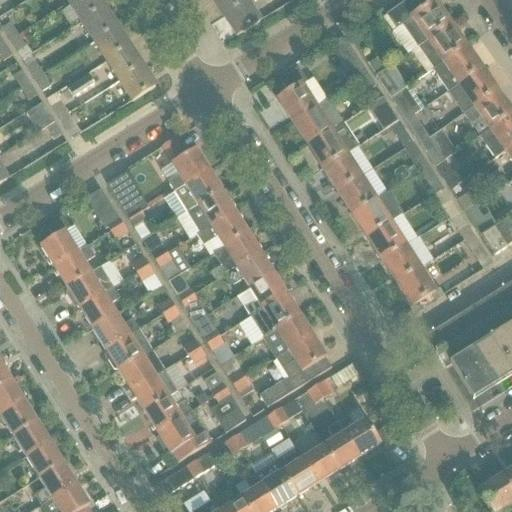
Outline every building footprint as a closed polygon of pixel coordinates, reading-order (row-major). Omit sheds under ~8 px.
[(76,0),(69,5),(82,24),(104,10),(98,0),(76,0)] [(212,0),(223,18),(246,3),(244,0),(212,0)] [(410,0),(409,0),(386,17),(395,30),(402,26),(403,26),(392,34),(407,56),(418,48),(418,49),(450,27),(440,13),(434,4),(420,13),(410,0)] [(246,3),(223,18),(236,38),(259,24),(246,3)] [(82,24),(94,44),(117,30),(104,10),(82,24)] [(1,30),(9,43),(18,38),(10,25),(1,30)] [(418,49),(433,71),(465,49),(450,27),(418,49)] [(94,44),(107,64),(130,49),(117,30),(94,44)] [(18,38),(9,43),(17,55),(25,50),(18,38)] [(341,75),(349,88),(359,82),(367,77),(343,40),(330,48),(345,72),(341,75)] [(4,45),(0,47),(0,58),(3,63),(11,58),(4,45)] [(107,64),(120,83),(142,69),(130,49),(107,64)] [(465,49),(442,65),(457,88),(459,87),(481,71),(465,49)] [(376,59),(367,65),(375,78),(385,72),(376,59)] [(26,70),(35,83),(43,77),(35,64),(26,70)] [(385,72),(375,78),(390,101),(399,95),(407,90),(392,67),(385,72)] [(142,69),(120,83),(133,104),(155,89),(142,69)] [(278,102),(293,125),(316,110),(301,88),(307,84),(298,70),(279,82),(288,95),(278,102)] [(457,88),(448,95),(463,117),(464,116),(474,109),(496,94),(493,89),(481,71),(459,87),(457,88)] [(21,73),(13,78),(20,90),(28,85),(21,73)] [(89,76),(67,90),(73,100),(95,86),(89,76)] [(43,77),(35,83),(42,94),(51,89),(43,77)] [(367,77),(359,82),(366,94),(374,89),(367,77)] [(343,81),(330,90),(335,98),(348,90),(343,81)] [(28,85),(20,90),(28,102),(36,97),(28,85)] [(482,120),(490,132),(511,116),(496,94),(474,109),(464,116),(471,127),(482,120)] [(55,95),(47,101),(60,122),(69,116),(55,95)] [(399,95),(390,101),(405,123),(414,118),(399,95)] [(398,122),(383,99),(368,109),(383,132),(388,128),(398,122)] [(308,148),(330,133),(342,126),(327,103),(316,110),(293,125),(308,148)] [(38,134),(45,129),(54,124),(41,104),(25,114),(38,134)] [(69,116),(60,122),(72,140),(80,135),(69,116)] [(495,160),(505,154),(511,149),(511,116),(490,132),(480,138),(495,160)] [(414,118),(405,123),(420,145),(428,140),(414,118)] [(398,122),(388,128),(396,141),(406,134),(398,122)] [(54,124),(45,129),(53,142),(62,136),(54,124)] [(330,133),(308,148),(322,171),(345,156),(358,148),(353,140),(340,148),(330,133)] [(428,140),(420,145),(435,169),(444,163),(433,147),(429,140),(428,140)] [(176,141),(161,150),(171,166),(186,157),(176,141)] [(403,151),(418,174),(428,167),(413,145),(403,151)] [(167,184),(173,194),(209,172),(195,151),(186,157),(171,166),(178,177),(167,184)] [(322,171),(337,194),(360,179),(345,156),(322,171)] [(444,163),(435,169),(450,191),(464,182),(456,171),(451,175),(444,163)] [(160,173),(167,184),(178,177),(171,166),(160,173)] [(428,167),(419,173),(434,197),(443,192),(437,182),(428,167)] [(209,172),(173,194),(186,215),(222,193),(209,172)] [(128,223),(141,215),(147,211),(125,176),(107,188),(128,223)] [(337,194),(352,216),(375,202),(360,179),(337,194)] [(106,226),(118,219),(99,188),(84,198),(103,228),(106,226)] [(222,193),(186,215),(193,225),(199,236),(235,214),(222,193)] [(164,200),(177,221),(186,215),(173,194),(164,200)] [(466,196),(457,202),(464,214),(474,207),(466,196)] [(352,216),(367,239),(389,225),(375,202),(352,216)] [(451,202),(441,208),(449,221),(459,215),(451,202)] [(474,207),(464,214),(468,220),(478,213),(474,207)] [(216,239),(223,250),(248,234),(235,214),(199,236),(197,237),(203,247),(216,239)] [(141,215),(128,223),(133,231),(146,223),(141,215)] [(199,236),(186,215),(177,221),(190,242),(197,237),(199,236)] [(459,215),(449,221),(457,234),(467,227),(459,215)] [(40,248),(53,270),(86,249),(74,229),(70,231),(63,218),(46,229),(53,240),(40,248)] [(118,219),(106,226),(110,234),(123,226),(118,219)] [(511,226),(507,219),(494,228),(507,248),(511,245),(511,226)] [(133,231),(142,244),(155,236),(146,223),(133,231)] [(389,225),(367,239),(381,262),(404,247),(389,225)] [(123,226),(110,234),(115,242),(127,234),(123,226)] [(494,229),(480,237),(494,258),(507,249),(507,248),(494,229)] [(223,250),(213,256),(226,277),(236,271),(261,255),(248,234),(223,250)] [(155,236),(142,244),(154,264),(167,256),(155,236)] [(216,239),(203,247),(210,258),(213,256),(223,250),(216,239)] [(381,262),(396,285),(419,270),(404,247),(381,262)] [(472,252),(479,265),(488,259),(480,247),(472,252)] [(53,270),(66,290),(91,275),(84,264),(94,258),(88,248),(86,249),(53,270)] [(167,256),(154,264),(167,285),(168,284),(180,277),(190,271),(177,250),(167,256)] [(242,280),(249,291),(274,276),(261,255),(236,271),(226,277),(232,286),(242,280)] [(142,260),(131,267),(136,275),(148,268),(142,260)] [(110,263),(100,269),(113,290),(123,284),(110,263)] [(148,268),(136,275),(142,284),(153,277),(148,268)] [(66,290),(64,294),(69,300),(72,300),(79,311),(113,290),(100,269),(91,275),(66,290)] [(419,270),(396,285),(411,308),(434,294),(419,270)] [(237,299),(250,319),(287,297),(274,276),(249,291),(237,299)] [(159,286),(153,277),(142,284),(148,294),(159,286)] [(176,297),(187,291),(188,290),(180,277),(168,284),(176,297)] [(511,284),(425,339),(445,371),(449,369),(470,402),(511,375),(511,284)] [(79,311),(92,332),(117,317),(110,305),(119,300),(113,290),(79,311)] [(187,291),(176,297),(181,305),(192,298),(187,291)] [(192,298),(181,305),(194,325),(204,319),(206,318),(198,305),(193,297),(192,298)] [(250,319),(238,327),(251,348),(263,340),(300,317),(287,297),(250,319)] [(168,301),(157,308),(162,317),(174,310),(168,301)] [(174,310),(162,317),(168,325),(179,318),(174,310)] [(92,332),(105,353),(139,332),(131,320),(122,325),(117,317),(92,332)] [(263,340),(276,361),(312,338),(300,317),(263,340)] [(179,318),(168,325),(174,336),(186,329),(179,318)] [(204,319),(194,325),(207,346),(218,340),(204,319)] [(139,332),(105,353),(110,361),(107,363),(113,372),(117,372),(118,374),(152,352),(139,332)] [(312,338),(276,361),(287,378),(258,396),(266,408),(323,373),(318,364),(326,359),(312,338)] [(218,340),(207,346),(212,354),(222,347),(218,340)] [(194,343),(183,350),(188,359),(200,351),(194,343)] [(215,360),(229,352),(225,345),(222,347),(212,354),(215,360)] [(200,351),(188,359),(193,367),(205,360),(200,351)] [(118,374),(131,394),(165,373),(152,352),(118,374)] [(229,352),(215,360),(220,367),(232,359),(233,358),(229,352)] [(232,359),(220,367),(228,381),(232,388),(244,381),(239,374),(240,373),(232,359)] [(0,389),(11,382),(0,364),(0,389)] [(175,367),(165,373),(178,394),(188,388),(175,367)] [(351,367),(344,371),(350,381),(357,376),(351,367)] [(131,394),(144,415),(178,394),(165,373),(131,394)] [(215,376),(203,383),(213,399),(225,392),(215,376)] [(244,381),(232,388),(240,401),(240,400),(253,393),(250,388),(248,389),(244,381)] [(0,389),(0,418),(24,403),(11,382),(0,389)] [(323,385),(316,389),(323,400),(330,396),(323,385)] [(316,389),(308,395),(315,406),(323,400),(316,389)] [(225,392),(213,399),(218,406),(229,399),(230,399),(225,392)] [(144,415),(157,436),(191,415),(178,394),(144,415)] [(238,412),(229,399),(218,406),(209,412),(218,426),(238,412)] [(0,418),(0,419),(12,439),(37,424),(24,403),(0,418)] [(280,411),(274,415),(281,426),(287,422),(280,411)] [(218,426),(225,437),(246,424),(238,412),(218,426)] [(192,414),(191,415),(157,436),(162,444),(159,446),(166,457),(169,455),(170,456),(171,455),(177,465),(210,444),(192,414)] [(274,415),(253,428),(261,439),(281,426),(274,415)] [(348,418),(338,425),(360,459),(381,446),(365,421),(354,428),(348,418)] [(12,439),(25,460),(50,444),(37,424),(12,439)] [(334,441),(323,447),(339,472),(360,459),(338,425),(328,431),(334,441)] [(253,428),(233,441),(240,453),(261,439),(253,428)] [(233,441),(224,447),(231,459),(240,453),(233,441)] [(25,460),(38,480),(63,465),(50,444),(25,460)] [(323,447),(303,460),(318,485),(339,472),(323,447)] [(297,451),(276,464),(297,498),(318,485),(303,460),(297,451)] [(206,457),(191,467),(199,479),(214,469),(206,457)] [(276,464),(255,477),(277,511),(297,498),(276,464)] [(34,496),(41,507),(76,485),(63,465),(38,480),(44,490),(34,496)] [(199,479),(191,467),(163,484),(170,496),(199,479)] [(511,472),(502,478),(511,493),(511,472)] [(251,493),(241,499),(248,511),(275,511),(277,511),(255,477),(245,483),(251,493)] [(498,511),(511,503),(511,493),(502,478),(480,492),(491,511),(498,511)] [(76,485),(41,507),(44,511),(57,511),(58,511),(80,511),(81,511),(86,508),(89,507),(76,485)] [(248,511),(241,499),(220,511),(248,511)] [(218,511),(213,503),(198,511),(218,511)]
